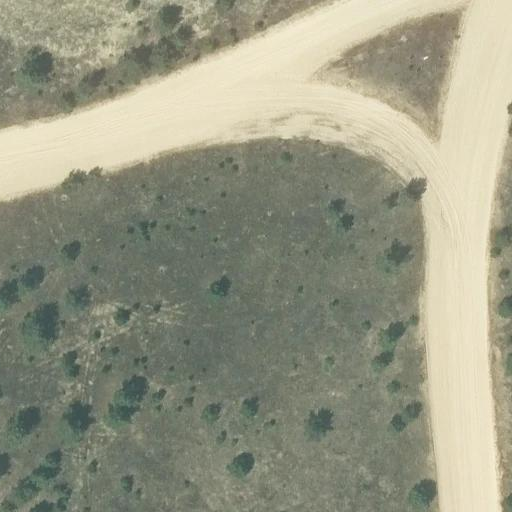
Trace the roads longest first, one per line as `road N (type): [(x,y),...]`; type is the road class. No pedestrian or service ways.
road 1 (track): [(465,511),(456,244),(510,0)]
road 2 (track): [(405,0),(223,91),(0,163)]
